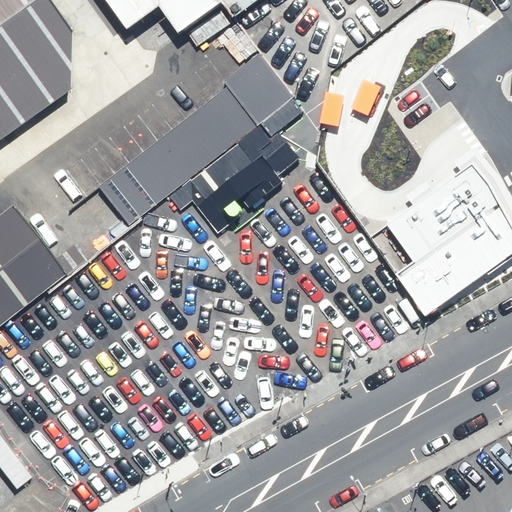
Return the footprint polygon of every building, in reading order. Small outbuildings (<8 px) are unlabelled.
[(0,0),(0,140),(68,92),(71,34),(45,0),(0,0)] [(112,0),(136,33),(172,7),(194,39),(234,11),(246,26),(283,0),(112,0)] [(296,102),(262,58),(228,84),(232,89),(101,190),(131,229),(296,102)] [(433,321),(511,265),(511,212),(497,188),(480,171),(394,230),(421,266),(402,280),(433,321)] [(0,332),(70,278),(15,208),(0,219),(0,332)]
